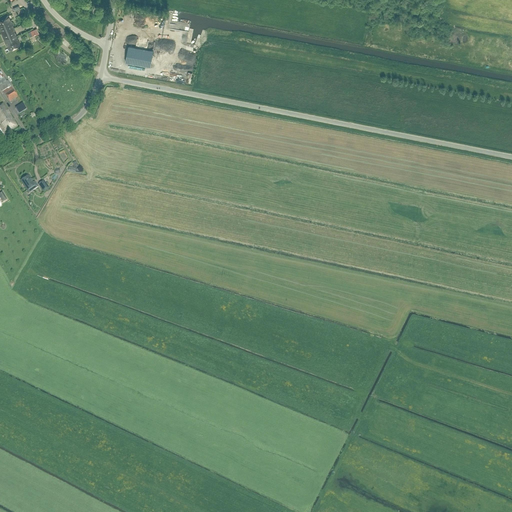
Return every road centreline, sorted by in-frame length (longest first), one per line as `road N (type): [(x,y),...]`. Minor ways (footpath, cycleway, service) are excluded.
road 1 (unclassified): [(511,156),(99,75)]
road 2 (unclassified): [(0,161),(73,121),(99,75)]
